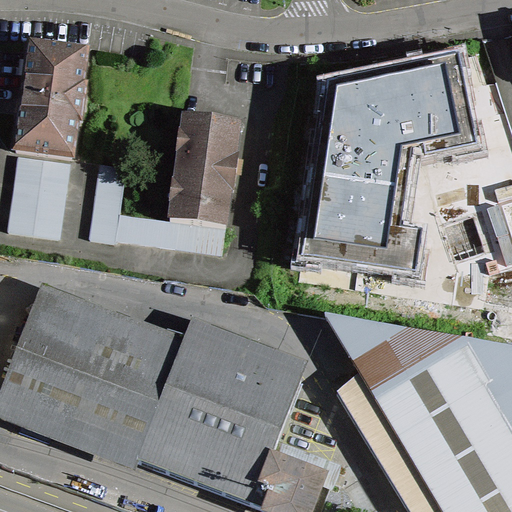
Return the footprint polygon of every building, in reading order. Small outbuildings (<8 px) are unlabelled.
[(30,47),(16,152),(71,160),(79,105),(82,106),(83,99),(84,89),(81,89),(86,55),(30,47)] [(481,154),(459,54),(323,84),(297,267),(420,284),(427,232),(404,229),(414,156),(422,157),(424,166),(481,154)] [(185,118),(170,223),(180,224),(195,226),(210,228),(226,230),(233,175),(236,175),(237,167),(238,159),(235,159),(240,125),(185,118)] [(60,240),(70,165),(19,158),(8,233),(60,240)] [(101,166),(90,241),(222,256),(226,230),(210,228),(195,226),(180,224),(170,223),(120,216),(127,169),(101,166)] [(262,485),(272,461),(301,384),(279,353),(193,320),(185,341),(71,297),(32,316),(0,397),(0,421),(134,473),(138,464),(263,511),(265,511),(274,490),(262,485)] [(511,511),(511,351),(324,318),(380,412),(356,426),(408,511),(511,511)] [(330,487),(337,468),(282,448),(277,463),(272,461),(262,485),(274,490),(265,511),(310,511),(321,484),(330,487)]
